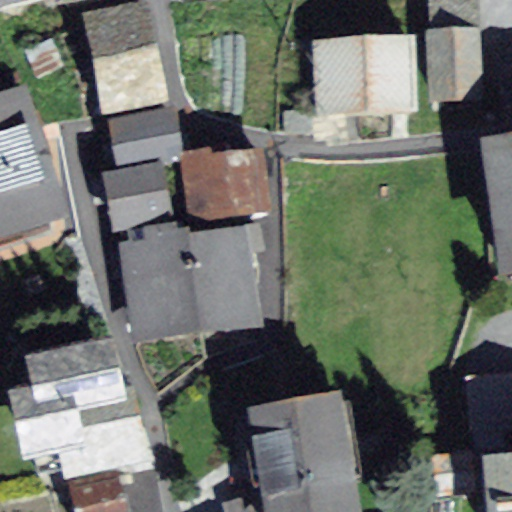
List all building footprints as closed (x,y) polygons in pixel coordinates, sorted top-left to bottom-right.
[(0,0),(0,16),(70,0),(0,0)] [(184,109),(164,8),(98,21),(118,122),(184,109)] [(481,35),(429,35),(429,107),(481,107),(481,35)] [(419,37),(326,42),(328,97),(422,92),(419,37)] [(43,101),(0,114),(0,252),(82,226),(43,101)] [(192,116),(125,129),(134,174),(200,161),(192,116)] [(277,157),(198,167),(206,227),(285,217),(277,157)] [(511,163),(502,165),(511,241),(511,163)] [(131,239),(189,226),(177,170),(119,182),(131,239)] [(261,235),(137,246),(146,347),(270,336),(261,235)] [(47,397),(25,401),(43,489),(143,469),(118,348),(40,364),(47,397)] [(379,511),(362,409),(269,424),(283,511),(379,511)] [(78,507),(79,511),(131,511),(126,493),(78,507)]
